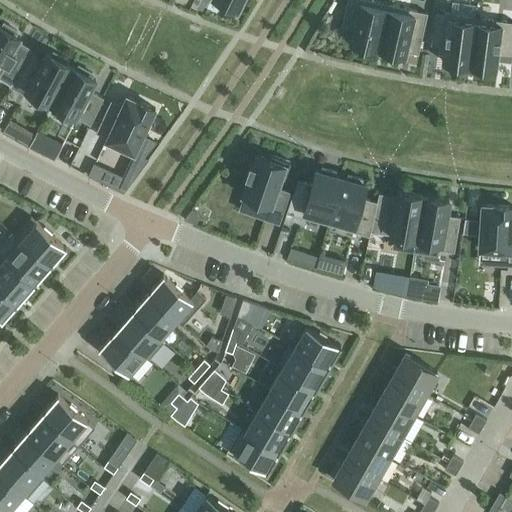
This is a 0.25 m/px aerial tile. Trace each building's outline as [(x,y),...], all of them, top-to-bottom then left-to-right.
[(218,0),(238,9),(242,0),(218,0)] [(377,49),(388,4),(371,0),(347,0),(341,26),(353,29),(349,47),(365,50),(366,47),(377,49)] [(427,13),(388,4),(377,49),(388,52),(388,56),(404,59),(406,51),(418,54),(427,13)] [(469,65),(475,17),(436,12),(430,44),(445,46),(443,61),(469,65)] [(511,53),(511,21),(475,17),(469,65),(474,66),(474,70),(490,72),(490,68),(495,68),(497,55),(511,57),(511,53)] [(0,25),(0,78),(11,85),(13,83),(27,57),(30,53),(15,44),(20,37),(15,35),(17,31),(3,22),(1,26),(0,25)] [(27,57),(13,83),(21,87),(19,91),(49,108),(52,104),(71,66),(66,64),(68,60),(53,52),(51,56),(46,53),(41,64),(27,57)] [(71,66),(52,104),(90,124),(104,98),(90,90),(95,80),(91,77),(93,74),(78,66),(76,69),(71,66)] [(134,153),(155,108),(126,94),(119,110),(108,105),(96,132),(107,137),(105,140),(134,153)] [(33,138),(24,132),(19,141),(29,146),(33,138)] [(43,139),(37,150),(54,158),(60,147),(43,139)] [(250,165),(250,167),(247,174),(247,175),(249,176),(242,196),(270,205),(265,218),(278,223),(289,192),(277,188),(281,177),(285,178),(290,161),(270,154),(268,158),(257,154),(253,166),(250,165)] [(286,213),(328,224),(341,177),(336,176),(337,172),(321,168),(320,171),(316,170),(312,184),(298,180),(286,213)] [(369,236),(370,231),(377,202),(362,198),(366,184),(362,183),(363,179),(347,175),(346,179),(341,177),(328,224),(369,236)] [(377,202),(370,231),(413,239),(421,195),(398,191),(397,196),(379,193),(377,202)] [(421,195),(413,239),(440,243),(439,249),(454,252),(460,217),(447,214),(449,200),(421,195)] [(482,204),(479,249),(508,251),(508,260),(511,260),(511,218),(511,216),(511,205),(494,205),(482,204)] [(31,216),(14,235),(50,266),(51,265),(50,265),(53,261),(54,262),(67,247),(66,246),(65,247),(51,234),(52,233),(45,226),(44,227),(31,216)] [(50,266),(14,235),(14,236),(16,237),(1,254),(0,253),(0,254),(34,284),(35,283),(34,283),(37,280),(38,280),(50,266)] [(0,254),(0,286),(18,302),(20,300),(22,296),(23,297),(34,284),(0,254)] [(318,258),(308,255),(305,267),(315,270),(318,258)] [(454,263),(440,261),(438,288),(451,289),(454,263)] [(146,293),(177,319),(193,300),(182,290),(183,289),(176,283),(175,285),(164,275),(163,274),(151,287),(152,288),(149,291),(148,290),(146,293)] [(407,279),(407,289),(431,289),(431,279),(407,279)] [(18,302),(0,286),(0,319),(1,320),(2,321),(15,306),(14,306),(17,302),(18,303),(18,302)] [(131,311),(164,340),(165,340),(161,336),(163,334),(177,319),(146,293),(135,305),(136,306),(133,309),(133,308),(131,311)] [(241,304),(237,316),(244,319),(248,307),(241,304)] [(148,358),(164,340),(131,311),(120,323),(120,324),(117,327),(117,326),(115,329),(148,358)] [(290,344),(289,345),(328,367),(329,365),(329,364),(331,361),(341,345),(340,345),(339,345),(326,338),(327,336),(320,332),(319,333),(306,326),(294,345),(294,346),(290,344)] [(229,339),(236,342),(240,330),(233,328),(229,339)] [(148,359),(148,358),(115,329),(113,331),(111,335),(110,334),(98,348),(99,349),(99,348),(111,358),(109,359),(116,365),(117,364),(128,374),(144,356),(148,359)] [(222,340),(214,337),(210,349),(218,352),(222,340)] [(232,353),(236,342),(229,339),(225,350),(232,353)] [(289,345),(277,365),(316,388),(324,373),(326,370),(328,367),(289,345)] [(393,374),(425,392),(437,371),(405,353),(393,374)] [(196,368),(202,373),(210,364),(204,359),(196,368)] [(314,391),(316,388),(277,365),(277,366),(281,369),(269,389),(304,409),(312,394),(314,390),(314,391)] [(194,382),(202,373),(196,368),(188,377),(194,382)] [(214,369),(206,378),(212,383),(220,374),(214,369)] [(413,414),(425,392),(393,374),(381,395),(413,414)] [(212,383),(206,378),(198,387),(204,392),(212,383)] [(269,389),(257,409),(292,429),(300,415),(299,415),(302,411),(304,409),(269,389)] [(176,407),(184,398),(178,393),(170,402),(176,407)] [(41,413),(78,446),(95,427),(76,411),(77,409),(71,404),(70,405),(58,395),(59,395),(58,394),(46,407),(46,408),(43,411),(41,413)] [(369,417),(401,435),(413,414),(381,395),(369,417)] [(191,403),(184,398),(176,407),(183,412),(191,403)] [(241,427),(241,428),(280,450),(288,436),(287,435),(289,432),(290,432),(292,429),(257,409),(249,424),(245,429),(241,427)] [(62,464),(78,446),(41,413),(30,425),(30,426),(28,429),(27,429),(25,431),(62,464)] [(472,420),(482,426),(486,419),(476,413),(472,420)] [(401,435),(369,417),(357,438),(389,456),(401,435)] [(478,433),(482,426),(472,420),(468,427),(478,433)] [(280,450),(241,428),(228,449),(245,459),(245,461),(252,465),(253,464),(266,471),(267,472),(276,456),(275,456),(277,453),(278,453),(280,450)] [(62,464),(25,431),(14,443),(15,444),(12,447),(11,447),(9,449),(43,478),(40,475),(55,458),(62,464)] [(377,477),(389,456),(357,438),(345,459),(377,477)] [(0,472),(27,497),(43,478),(9,449),(0,459),(0,472)] [(448,462),(459,468),(463,461),(452,455),(448,462)] [(365,498),(377,477),(345,459),(333,480),(365,498)] [(103,467),(113,473),(118,467),(108,460),(103,467)] [(455,475),(459,468),(448,462),(444,469),(455,475)] [(154,478),(144,471),(139,478),(149,485),(154,478)] [(27,497),(0,472),(0,505),(6,511),(7,511),(23,494),(27,497)] [(90,487),(100,493),(104,487),(94,480),(90,487)] [(140,498),(130,491),(126,498),(136,505),(140,498)] [(493,502),(500,506),(506,496),(499,492),(493,502)] [(206,493),(193,511),(233,511),(226,507),(227,505),(220,500),(219,502),(206,493)] [(424,503),(435,509),(439,502),(428,496),(424,503)] [(76,507),(84,511),(87,511),(91,507),(81,500),(76,507)] [(496,511),(500,506),(493,502),(487,511),(496,511)] [(422,511),(433,511),(435,509),(424,503),(420,510),(422,511)]
